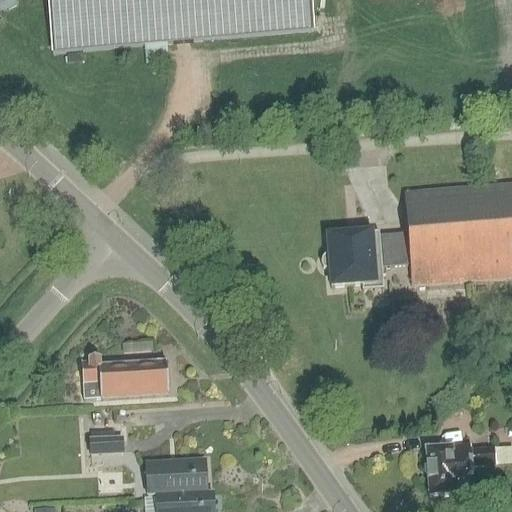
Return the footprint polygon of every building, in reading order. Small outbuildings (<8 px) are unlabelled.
[(48,0),(53,55),(313,33),(310,0),(48,0)] [(323,273),(328,274),(330,292),(362,289),(361,281),(381,279),(380,269),(410,267),(411,288),(511,279),(511,188),(404,197),(407,237),(377,239),(377,235),(325,240),(327,257),(322,259),(320,264),(320,269),(323,273)] [(86,404),(170,400),(168,365),(124,367),(124,363),(84,365),(86,404)] [(114,441),(114,434),(91,435),(92,442),(89,442),(90,459),(124,458),(123,441),(114,441)] [(426,451),(426,457),(428,498),(473,496),(472,470),(496,469),(495,453),(470,454),(470,449),(426,451)] [(146,468),(147,500),(154,499),(206,497),(204,465),(146,468)] [(155,511),(213,511),(212,497),(206,497),(154,499),(155,511)]
